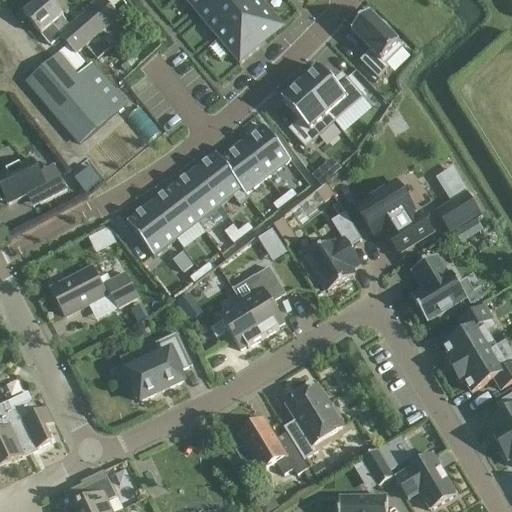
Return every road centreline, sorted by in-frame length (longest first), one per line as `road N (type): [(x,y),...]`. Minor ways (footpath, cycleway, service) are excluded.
road 1 (residential): [(92,458),(213,402),(363,313),(386,326),(496,511)]
road 2 (residential): [(97,207),(208,134),(346,0)]
road 3 (residential): [(92,458),(0,276)]
